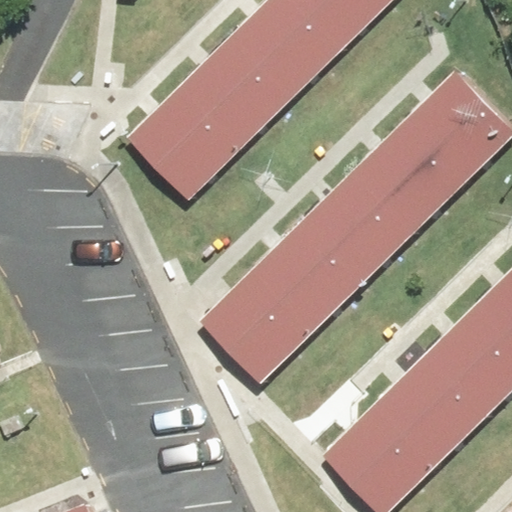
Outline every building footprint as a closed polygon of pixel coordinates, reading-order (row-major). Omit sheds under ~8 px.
[(265,0),(132,127),(193,191),(393,0),(265,0)] [(511,93),(469,50),(206,312),(273,379),(511,141),(511,93)] [(511,270),(331,450),(392,511),(397,511),(511,398),(511,270)] [(0,365),(14,360),(0,324),(0,365)] [(104,511),(99,498),(61,511),(104,511)]
